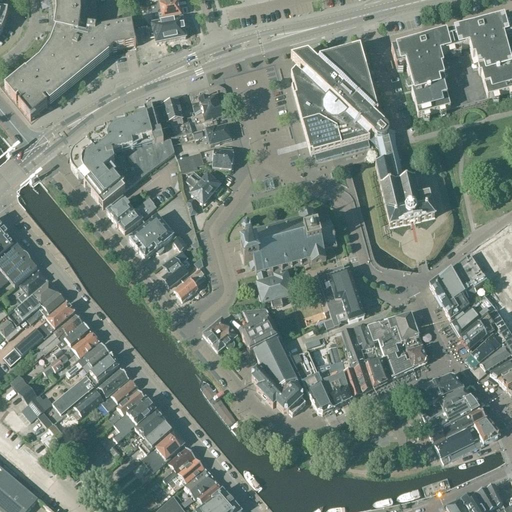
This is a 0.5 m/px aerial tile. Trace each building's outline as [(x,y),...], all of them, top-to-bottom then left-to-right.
[(114,53),(135,49),(132,32),(106,37),(97,44),(95,42),(96,34),(95,33),(96,21),(94,0),(49,0),(51,7),(52,20),(55,20),(55,26),(56,27),(55,34),(60,35),(57,44),(54,42),(51,49),(50,51),(53,52),(48,60),(45,58),(41,63),(39,65),(42,67),(34,74),(32,71),(27,76),(25,74),(4,92),(30,123),(47,109),(44,106),(46,105),(47,104),(50,106),(114,53)] [(130,0),(133,11),(141,9),(139,0),(130,0)] [(161,12),(163,20),(180,17),(180,15),(181,13),(180,10),(179,9),(178,4),(151,9),(152,14),(158,13),(158,12),(161,12)] [(473,30),(472,30),(473,31),(427,44),(426,43),(415,43),(415,46),(415,47),(403,50),(391,52),(396,70),(397,74),(403,74),(403,68),(405,68),(410,84),(405,87),(407,92),(412,90),(413,95),(411,95),(418,120),(423,118),(424,122),(429,122),(429,117),(438,114),(441,119),(446,116),(445,112),(492,99),(493,103),(499,103),(499,97),(508,95),(511,100),(511,99),(511,67),(511,68),(510,63),(511,62),(511,56),(508,57),(503,40),(506,40),(509,45),(511,42),(511,35),(508,20),(496,24),(484,28),(484,27),(482,24),(473,30)] [(151,38),(153,37),(155,46),(186,40),(182,21),(149,27),(151,38)] [(304,74),(301,78),(294,71),(290,76),(293,87),(291,89),(309,155),(310,159),(314,158),(316,164),(369,150),(367,142),(369,142),(378,150),(382,165),(375,167),(390,229),(403,226),(403,227),(419,223),(419,222),(434,219),(429,196),(418,198),(414,181),(403,184),(401,175),(404,174),(401,163),(398,163),(395,149),(394,135),(388,135),(388,133),(386,131),(380,124),(377,117),(359,51),(318,62),(319,63),(317,66),(307,56),(290,61),(298,69),(304,74)] [(193,119),(186,121),(191,135),(191,136),(192,136),(193,136),(205,133),(214,131),(218,130),(215,122),(223,119),(220,109),(229,106),(225,91),(218,88),(210,90),(189,96),(190,102),(192,107),(194,115),(192,116),(193,119)] [(163,109),(154,112),(160,132),(167,130),(171,141),(191,135),(186,121),(186,120),(181,122),(178,109),(183,108),(180,99),(162,105),(163,109),(162,109),(163,109)] [(125,194),(174,156),(170,143),(163,145),(160,134),(158,135),(151,112),(144,114),(134,115),(134,120),(124,123),(114,124),(115,129),(95,135),(95,141),(93,141),(92,141),(75,154),(70,162),(74,175),(103,211),(125,194)] [(193,136),(192,136),(193,142),(207,138),(210,150),(220,147),(219,146),(229,143),(226,130),(215,134),(214,131),(205,133),(193,136)] [(214,154),(214,153),(212,165),(212,172),(231,174),(231,172),(232,172),(233,166),(232,166),(233,156),(231,156),(231,150),(224,150),(218,151),(218,155),(214,154)] [(206,167),(212,165),(214,153),(177,163),(181,177),(206,170),(207,168),(206,167)] [(218,190),(219,188),(207,178),(202,183),(193,176),(189,180),(211,198),(214,194),(216,194),(218,191),(218,190)] [(207,202),(211,198),(189,180),(186,184),(195,191),(190,197),(203,207),(204,206),(206,206),(208,204),(207,202)] [(187,204),(190,217),(197,215),(194,202),(187,204)] [(123,203),(111,212),(110,211),(105,215),(106,216),(107,215),(117,227),(116,228),(117,229),(118,229),(125,237),(156,212),(148,203),(134,214),(135,215),(134,216),(123,203)] [(312,214),(298,218),(299,222),(290,225),(290,222),(288,222),(289,225),(280,228),(279,225),(278,225),(279,228),(271,230),(270,227),(269,228),(269,230),(261,233),(260,230),(259,230),(260,233),(251,235),(250,230),(251,226),(247,222),(243,223),(241,228),(245,231),(246,237),(245,237),(246,242),(242,243),(244,251),(240,252),(244,267),(248,265),(250,273),(255,272),(256,277),(257,276),(270,273),(271,276),(273,275),(272,272),(280,270),(281,273),(283,272),(282,270),(290,268),(290,270),(291,270),(311,265),(311,266),(326,262),(323,253),(337,250),(328,219),(315,223),(312,214)] [(156,220),(129,242),(135,250),(134,250),(138,255),(139,255),(145,262),(153,255),(155,257),(158,257),(163,253),(163,251),(161,248),(172,239),(156,220)] [(0,260),(17,247),(0,227),(0,260)] [(511,237),(509,240),(506,236),(474,257),(473,255),(469,258),(480,275),(483,273),(484,274),(510,258),(511,261),(511,271),(499,280),(511,299),(511,237)] [(185,249),(178,239),(172,244),(179,254),(185,249)] [(17,248),(0,262),(0,291),(9,284),(15,291),(37,272),(17,248)] [(187,261),(182,254),(162,268),(168,275),(160,281),(161,282),(161,281),(168,291),(188,276),(180,266),(187,261)] [(429,288),(443,312),(473,291),(473,292),(486,284),(469,258),(429,288)] [(291,270),(290,270),(290,268),(282,270),(283,272),(281,273),(280,270),(272,272),(273,275),(271,276),(270,273),(257,276),(260,286),(257,287),(260,297),(259,297),(258,299),(260,304),(262,305),(262,306),(270,304),(272,311),(282,308),(280,301),(291,298),(286,277),(293,275),(291,270)] [(341,268),(316,277),(324,302),(333,299),(354,292),(348,274),(344,275),(341,268)] [(183,287),(174,295),(182,305),(197,293),(191,286),(203,276),(199,271),(182,285),(183,287)] [(38,274),(19,290),(24,296),(17,301),(21,305),(47,284),(38,274)] [(48,286),(47,286),(8,320),(16,330),(57,296),(48,286)] [(473,291),(443,312),(450,324),(468,310),(464,301),(465,300),(466,302),(475,295),(473,292),(473,291)] [(331,323),(323,325),(326,333),(340,328),(364,320),(355,292),(354,292),(333,299),(324,302),(331,323)] [(65,306),(57,296),(26,322),(30,327),(43,316),(47,321),(65,306)] [(460,341),(487,318),(488,318),(495,312),(485,299),(451,326),(460,341)] [(74,316),(66,307),(50,320),(14,352),(20,360),(43,341),(47,338),(74,316)] [(297,388),(302,386),(290,361),(280,341),(282,340),(279,334),(277,335),(265,312),(256,313),(256,312),(251,312),(252,314),(242,315),(248,327),(243,330),(240,334),(243,340),(242,340),(250,357),(254,355),(260,369),(252,377),(251,382),(259,391),(256,393),(273,410),(275,408),(283,416),(288,415),(292,419),(305,406),(302,403),(302,397),(297,388)] [(479,368),(485,374),(511,358),(511,338),(496,312),(488,318),(494,329),(503,342),(505,346),(500,350),(479,368)] [(388,328),(397,355),(405,352),(421,348),(410,317),(379,327),(379,328),(381,331),(388,328)] [(75,318),(75,319),(37,349),(39,351),(44,357),(56,348),(63,342),(83,326),(75,318)] [(494,329),(487,318),(460,341),(469,355),(485,342),(495,336),(491,332),(494,329)] [(233,342),(237,339),(221,321),(202,336),(218,355),(225,349),(227,351),(230,352),(233,350),(235,348),(235,345),(233,342)] [(7,323),(0,329),(0,334),(4,340),(14,332),(7,323)] [(51,359),(55,364),(90,335),(83,326),(63,342),(56,348),(59,353),(51,359)] [(413,372),(405,352),(397,355),(388,328),(381,331),(379,328),(379,327),(371,329),(370,326),(366,328),(373,346),(377,345),(392,382),(413,372)] [(387,385),(373,346),(366,328),(362,329),(352,333),(359,348),(364,364),(364,365),(373,392),(387,385)] [(4,340),(7,343),(17,335),(14,332),(4,340)] [(345,348),(352,371),(361,398),(373,392),(364,365),(364,364),(359,348),(352,333),(341,336),(345,346),(345,348)] [(90,335),(42,374),(46,379),(53,373),(55,375),(64,368),(62,366),(73,357),(71,355),(73,354),(79,362),(99,346),(90,335)] [(337,348),(338,349),(345,346),(341,336),(334,338),(335,345),(337,345),(337,348)] [(471,360),(479,368),(500,350),(498,348),(493,340),(485,345),(486,346),(471,360)] [(321,386),(333,412),(351,403),(343,374),(345,374),(339,355),(338,349),(337,348),(337,345),(335,345),(326,348),(327,352),(328,352),(332,363),(316,368),(319,377),(318,378),(321,386)] [(89,375),(109,359),(109,358),(100,347),(78,365),(81,369),(84,368),(89,375)] [(421,348),(405,352),(413,372),(425,367),(426,363),(422,351),(421,348)] [(14,382),(34,365),(44,357),(39,351),(9,376),(14,382)] [(315,411),(317,416),(322,418),(333,412),(321,386),(307,356),(290,361),(302,386),(307,394),(306,395),(310,402),(309,402),(314,411),(315,411)] [(60,417),(118,370),(113,363),(113,362),(110,359),(52,406),(60,417)] [(511,364),(491,377),(491,379),(497,385),(510,378),(509,376),(511,374),(511,364)] [(81,369),(78,365),(73,369),(65,376),(69,380),(77,373),(81,369)] [(106,400),(129,382),(120,371),(96,391),(100,395),(101,394),(106,400)] [(343,374),(351,403),(361,398),(352,371),(345,374),(343,374)] [(511,374),(509,376),(510,378),(497,385),(507,394),(511,391),(511,374)] [(20,379),(10,387),(17,395),(26,387),(20,379)] [(452,380),(449,380),(417,394),(424,407),(418,410),(420,414),(435,407),(443,404),(442,402),(453,398),(463,392),(454,382),(452,380)] [(108,415),(136,392),(137,391),(130,384),(102,407),(108,415)] [(28,407),(37,400),(27,387),(18,395),(28,407)] [(198,389),(198,398),(228,434),(237,427),(207,391),(198,389)] [(100,395),(96,391),(73,410),(81,420),(102,403),(97,397),(100,395)] [(444,416),(470,402),(463,392),(453,398),(442,402),(443,404),(435,407),(420,414),(425,424),(444,416)] [(117,410),(124,419),(145,401),(138,393),(117,410)] [(36,401),(28,408),(38,419),(45,413),(36,401)] [(117,445),(155,414),(145,402),(114,428),(120,435),(113,441),(117,445)] [(425,424),(425,426),(431,438),(478,413),(470,402),(444,416),(425,424)] [(431,438),(429,439),(434,449),(486,423),(478,413),(431,438)] [(156,415),(155,415),(135,432),(140,438),(131,445),(135,450),(137,449),(165,426),(156,415)] [(39,420),(48,432),(53,428),(44,416),(39,420)] [(116,424),(111,418),(104,424),(110,430),(116,424)] [(486,423),(434,449),(443,467),(498,440),(498,438),(486,423)] [(165,426),(137,449),(145,459),(151,453),(173,435),(165,426)] [(60,435),(55,440),(58,443),(63,439),(60,435)] [(183,448),(173,435),(151,453),(145,459),(141,463),(149,472),(145,475),(149,479),(170,461),(169,460),(183,448)] [(64,441),(55,448),(61,456),(71,448),(64,441)] [(195,462),(186,451),(168,466),(174,473),(162,483),(165,487),(167,486),(177,477),(195,462)] [(184,487),(203,473),(204,472),(195,462),(177,477),(167,486),(174,495),(184,487)] [(123,478),(135,469),(131,465),(120,475),(123,478)] [(5,474),(0,469),(0,511),(29,511),(38,503),(4,475),(5,474)] [(79,480),(89,491),(97,483),(87,472),(79,480)] [(194,503),(196,501),(215,486),(205,473),(184,490),(194,503)] [(155,495),(161,490),(157,485),(151,490),(155,495)] [(222,493),(215,486),(196,501),(202,509),(211,502),(221,494),(222,493)] [(503,511),(502,508),(500,505),(501,504),(494,490),(476,498),(484,511),(503,511)] [(238,511),(222,493),(221,494),(211,502),(209,503),(210,504),(199,511),(181,511),(173,499),(158,511),(238,511)] [(482,511),(474,500),(471,501),(471,500),(461,504),(466,511),(482,511)]
